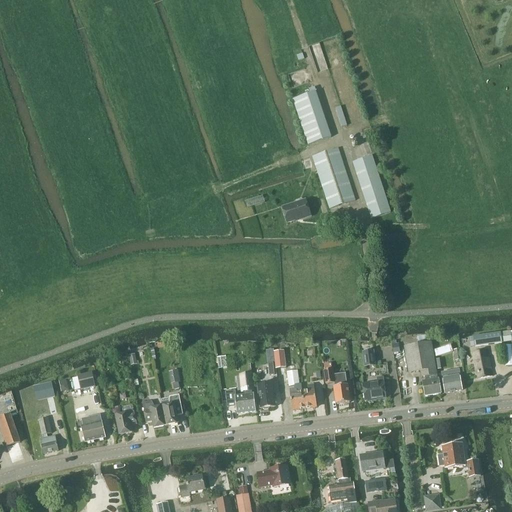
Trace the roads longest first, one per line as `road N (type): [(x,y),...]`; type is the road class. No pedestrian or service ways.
road 1 (secondary): [(0,482),(140,450),(405,414)]
road 2 (unclassified): [(0,370),(151,318),(372,314)]
